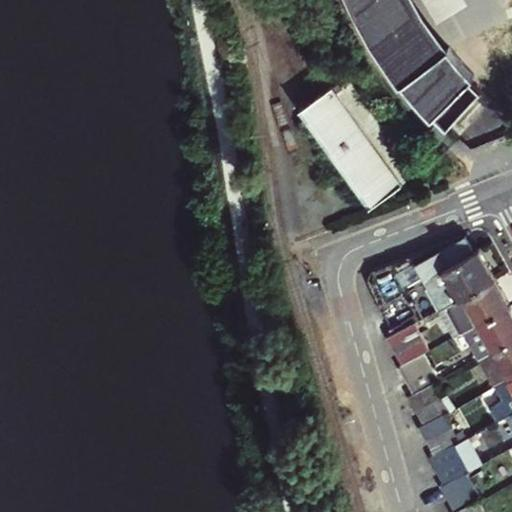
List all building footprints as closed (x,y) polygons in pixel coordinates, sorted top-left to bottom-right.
[(445,125),(477,88),(468,80),(474,74),(449,47),(446,49),(442,44),(425,22),(415,7),(411,0),(344,0),(349,9),(364,38),(380,62),(397,85),(401,82),(432,116),(434,114),(445,125)] [(423,0),(436,19),(466,1),(465,0),(423,0)] [(310,100),(301,107),(375,205),(420,172),(347,74),(324,90),(310,100)] [(448,305),(501,277),(485,248),(480,249),(473,235),(421,264),(444,307),(448,305)] [(466,330),(511,305),(511,297),(501,277),(448,305),(463,332),(466,330)] [(382,324),(412,307),(405,294),(376,309),(382,324)] [(511,339),(511,305),(466,330),(480,356),(511,339)] [(387,338),(415,324),(420,321),(412,307),(382,324),(387,338)] [(393,353),(422,338),(415,324),(387,338),(393,353)] [(398,368),(426,353),(429,351),(422,338),(393,353),(398,368)] [(496,385),(511,376),(511,339),(480,356),(496,385)] [(403,382),(433,366),(426,353),(398,368),(403,382)] [(408,395),(436,380),(439,379),(433,366),(403,382),(408,395)] [(511,376),(496,385),(511,413),(511,412),(511,376)] [(414,412),(444,396),(436,380),(408,395),(414,412)] [(421,427),(447,412),(451,410),(444,396),(414,412),(420,427),(421,427)] [(428,441),(455,427),(447,412),(421,427),(428,441)] [(435,455),(459,441),(461,439),(455,427),(428,441),(435,455)] [(436,471),(466,454),(459,441),(435,455),(431,457),(436,471)] [(473,468),(466,454),(436,471),(441,485),(468,471),(473,468)] [(447,500),(475,485),(468,471),(441,485),(447,500)] [(482,498),(475,485),(447,500),(450,511),(457,511),(479,501),(482,498)] [(457,511),(484,511),(485,511),(479,501),(457,511)]
